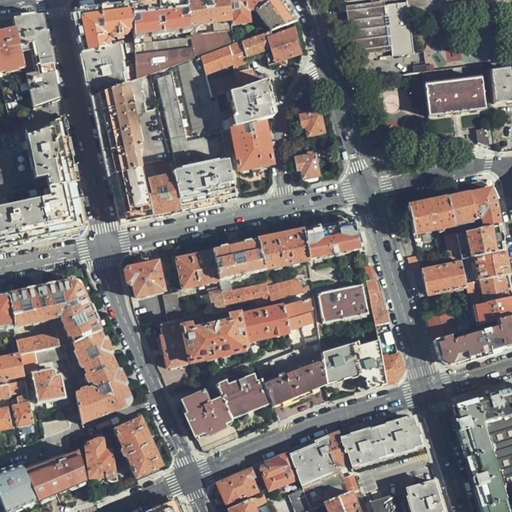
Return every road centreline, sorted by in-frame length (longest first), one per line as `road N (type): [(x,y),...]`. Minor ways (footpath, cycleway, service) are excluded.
road 1 (secondary): [(426,387),(192,476)]
road 2 (residential): [(57,0),(103,245)]
road 3 (residential): [(192,476),(117,307),(103,245)]
road 4 (tertiary): [(426,387),(365,190)]
road 5 (residential): [(103,245),(287,207)]
road 6 (residential): [(328,67),(299,85),(284,113),(287,207)]
road 7 (residential): [(511,171),(476,165),(365,190)]
road 8 (secondary): [(464,511),(426,387)]
road 9 (tertiary): [(365,190),(328,67)]
